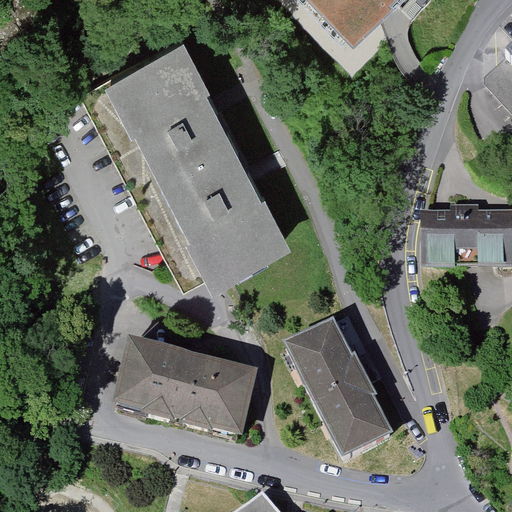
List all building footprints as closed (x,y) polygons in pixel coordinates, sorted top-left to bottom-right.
[(330,0),(368,38),(406,0),(330,0)] [(189,294),(217,279),(222,288),(299,247),(272,194),(268,196),(256,173),(222,108),(212,89),(216,86),(189,35),(112,75),(115,80),(85,95),(189,294)] [(511,54),(483,82),(511,114),(511,54)] [(511,269),(511,212),(480,213),(480,207),(450,207),(450,213),(419,214),(419,270),(511,269)] [(332,327),(286,352),(347,466),(393,441),(373,404),(376,402),(354,362),(351,364),(332,327)] [(134,351),(121,413),(238,439),(252,377),(134,351)] [(280,511),(268,498),(250,511),(280,511)]
